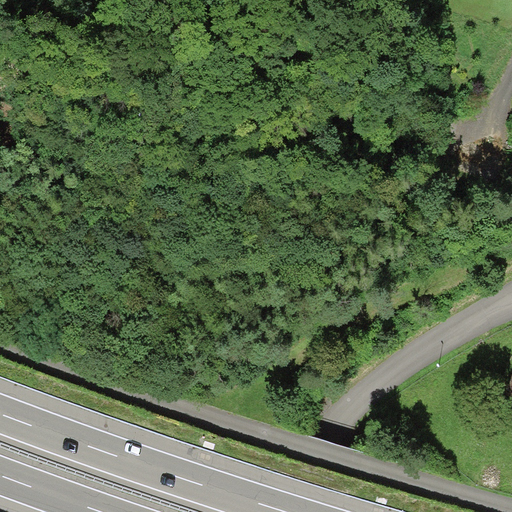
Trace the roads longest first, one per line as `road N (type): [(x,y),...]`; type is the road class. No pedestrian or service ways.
road 1 (residential): [(0,341),(263,433),(511,504)]
road 2 (unclassified): [(511,297),(366,395),(275,511)]
road 3 (motorway): [(293,511),(0,411)]
